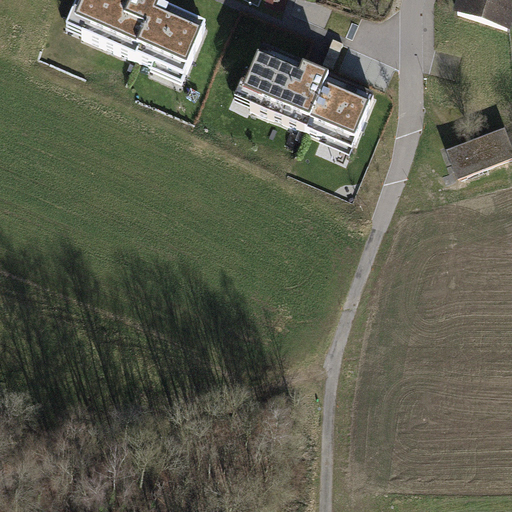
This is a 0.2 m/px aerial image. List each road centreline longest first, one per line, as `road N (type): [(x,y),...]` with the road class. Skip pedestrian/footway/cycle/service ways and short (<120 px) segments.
road 1 (residential): [(322,511),(338,360),(393,212),(411,125),(414,0)]
road 2 (track): [(338,360),(0,490)]
